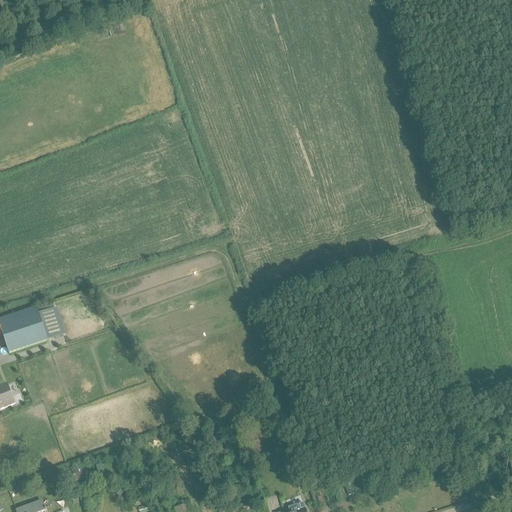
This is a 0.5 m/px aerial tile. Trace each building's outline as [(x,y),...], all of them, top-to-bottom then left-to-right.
[(105,30),(97,32),(99,41),(108,38),(105,30)] [(9,354),(62,337),(53,307),(37,311),(36,308),(0,320),(0,335),(2,335),(9,354)] [(0,410),(15,405),(12,397),(9,398),(4,386),(0,387),(0,410)] [(295,450),(289,432),(284,434),(289,451),(295,450)] [(268,447),(264,453),(270,456),(273,451),(268,447)] [(295,455),(290,457),(291,461),(290,462),(292,469),(299,467),(297,460),(295,455)] [(104,464),(96,467),(100,479),(106,477),(104,470),(106,470),(104,464)] [(87,468),(73,473),(76,483),(90,478),(87,468)] [(162,490),(157,479),(151,482),(157,493),(162,490)] [(119,498),(126,492),(120,486),(114,492),(119,498)] [(217,511),(222,511),(227,511),(222,499),(214,503),(217,511)] [(46,511),(47,511),(43,502),(17,511),(46,511)]
